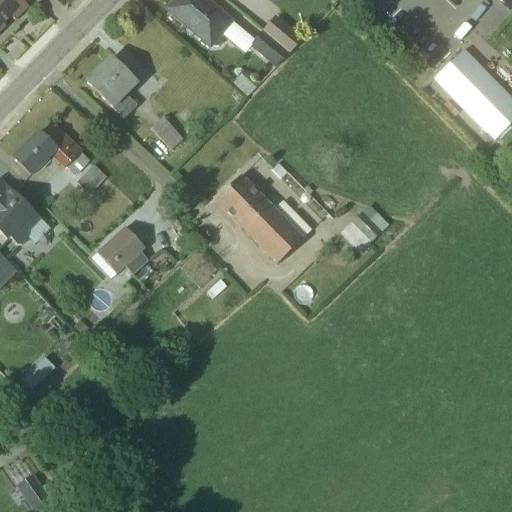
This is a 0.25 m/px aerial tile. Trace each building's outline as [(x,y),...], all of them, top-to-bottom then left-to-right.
[(13,25),(27,10),(16,0),(0,0),(0,32),(11,22),(13,25)] [(233,22),(205,0),(174,0),(164,13),(210,51),(221,37),(243,55),(248,48),(274,70),(287,55),(260,34),(253,42),(231,25),(233,22)] [(273,18),(260,34),(287,55),(299,40),(273,18)] [(497,147),(511,130),(511,110),(457,60),(432,86),(490,140),(497,147)] [(136,87),(109,61),(85,86),(122,122),(134,109),(124,99),(136,87)] [(256,87),(241,74),(230,86),(245,100),(256,87)] [(181,142),(161,120),(149,131),(169,153),(181,142)] [(42,142),(35,135),(11,160),(30,179),(48,160),(63,174),(66,171),(73,178),(88,162),(54,130),(42,142)] [(105,181),(93,169),(76,187),(87,199),(105,181)] [(240,179),(213,206),(274,268),(309,233),(280,204),(272,211),(240,179)] [(31,247),(48,230),(0,184),(0,237),(5,242),(8,240),(18,250),(26,241),(31,247)] [(385,230),(367,210),(338,237),(357,257),(385,230)] [(142,252),(123,231),(89,263),(108,283),(123,269),(131,278),(146,264),(138,256),(142,252)] [(0,289),(15,274),(0,259),(0,289)] [(224,289),(218,283),(205,295),(210,302),(224,289)]
